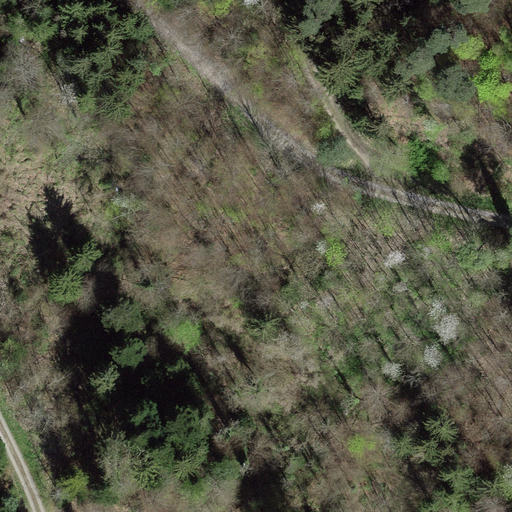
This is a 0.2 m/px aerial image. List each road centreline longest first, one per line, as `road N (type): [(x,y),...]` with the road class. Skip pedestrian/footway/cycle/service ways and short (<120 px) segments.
road 1 (track): [(126,0),(312,165),(402,201),(511,225)]
road 2 (track): [(402,201),(345,132),(281,0)]
